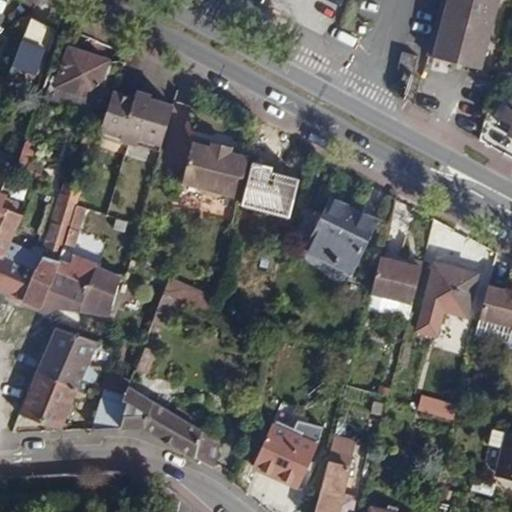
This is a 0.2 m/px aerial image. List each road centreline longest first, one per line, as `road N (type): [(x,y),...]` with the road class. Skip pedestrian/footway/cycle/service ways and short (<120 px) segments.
road 1 (primary): [(91,0),(511,218)]
road 2 (primary): [(511,196),(153,0)]
road 3 (residential): [(229,511),(196,485),(123,453),(0,460)]
